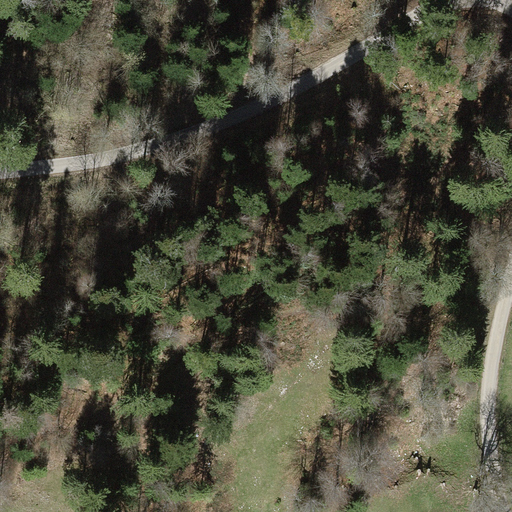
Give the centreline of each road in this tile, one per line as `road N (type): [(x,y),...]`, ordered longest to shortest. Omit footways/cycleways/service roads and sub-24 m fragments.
road 1 (unclassified): [(511,5),(471,0),(426,10),(194,128),(109,156),(0,172)]
road 2 (unclassified): [(500,511),(490,421),(511,268)]
